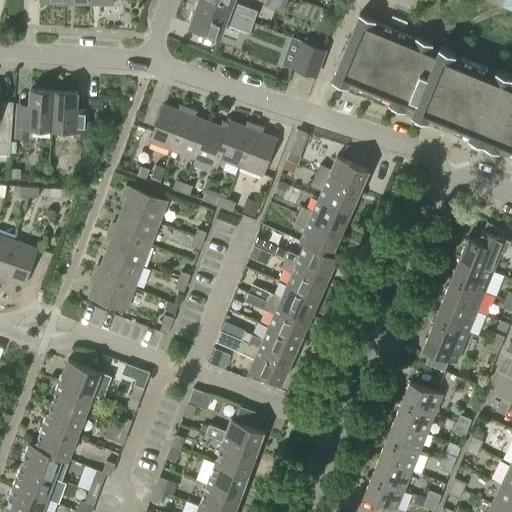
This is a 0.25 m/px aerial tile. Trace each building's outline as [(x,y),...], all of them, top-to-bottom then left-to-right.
[(253,22),(258,10),(234,1),(234,0),(198,0),(198,1),(253,22)] [(249,32),(253,22),(198,1),(189,24),(221,36),(225,23),(249,32)] [(331,1),(328,9),(336,12),(339,4),(331,1)] [(511,75),(496,69),(493,77),(485,74),(487,68),(462,57),(459,63),(451,60),(455,52),(439,45),(437,50),(430,47),(432,42),(416,36),(415,38),(374,21),(375,19),(359,12),(331,80),(347,86),(350,78),(358,81),(356,87),(381,98),(384,92),(391,95),(388,103),(404,110),(406,105),(413,108),(411,113),(427,119),(430,111),(438,114),(436,120),(461,131),(464,125),(471,128),(468,136),(484,142),(498,149),(501,141),(509,144),(507,150),(511,151),(511,75)] [(316,74),(325,49),(302,40),(293,66),(316,74)] [(50,127),(53,89),(29,88),(28,107),(17,107),(15,135),(27,136),(27,125),(50,127)] [(85,135),(86,112),(74,111),(75,91),(53,89),(50,127),(73,128),(73,135),(85,135)] [(92,99),(92,107),(103,107),(104,99),(92,99)] [(177,110),(163,105),(150,139),(172,148),(187,108),(183,106),(178,108),(177,110)] [(193,156),(207,121),(193,116),(194,114),(192,110),(187,108),(172,148),(193,156)] [(0,152),(8,153),(9,140),(11,111),(0,110),(0,152)] [(215,164),(231,122),(230,121),(229,124),(224,122),(220,124),(219,126),(207,121),(193,156),(215,164)] [(244,126),(231,122),(215,164),(215,165),(218,157),(239,165),(254,125),(249,123),(244,124),(244,126)] [(261,173),(274,138),(260,132),(261,130),(259,126),(254,125),(239,165),(261,173)] [(298,155),(306,134),(295,130),(287,151),(298,155)] [(293,171),(297,162),(294,161),(295,159),(287,156),(283,167),(293,171)] [(367,169),(336,156),(330,169),(319,164),(316,171),(358,190),(367,169)] [(160,181),(165,167),(157,164),(155,163),(150,177),(160,181)] [(141,165),(137,175),(146,178),(150,168),(141,165)] [(12,168),(12,177),(20,177),(21,168),(12,168)] [(316,171),(312,180),(323,185),(317,198),(349,212),(358,190),(316,171)] [(180,191),(183,182),(176,179),(173,188),(180,191)] [(288,185),(279,181),(274,190),(284,194),(288,185)] [(188,194),(192,185),(183,182),(180,191),(188,194)] [(28,195),(29,186),(20,185),(19,194),(28,195)] [(157,223),(165,201),(125,185),(123,190),(125,195),(127,196),(122,209),(157,223)] [(37,195),(37,187),(29,186),(28,195),(37,195)] [(223,207),(226,198),(219,196),(220,192),(206,186),(202,199),(223,207)] [(231,210),(234,202),(226,198),(223,207),(231,210)] [(301,206),(297,214),(339,233),(349,212),(317,198),(312,211),(301,206)] [(253,214),(257,203),(246,199),(242,210),(253,214)] [(157,223),(122,209),(117,223),(114,222),(110,224),(108,229),(149,244),(157,223)] [(297,214),(294,222),(304,227),(299,239),(331,253),(339,233),(297,214)] [(486,222),(483,229),(502,236),(503,232),(486,222)] [(201,239),(204,231),(197,228),(194,237),(201,239)] [(141,265),(149,244),(108,229),(106,233),(108,237),(110,238),(105,252),(141,265)] [(0,277),(14,240),(0,235),(0,277)] [(288,250),(257,236),(253,244),(285,258),(285,257),(327,275),(336,255),(331,253),(299,239),(298,240),(304,243),(298,255),(288,250)] [(198,247),(201,239),(194,237),(191,244),(198,247)] [(491,270),(499,250),(466,237),(458,256),(491,270)] [(23,283),(36,248),(14,240),(0,277),(0,280),(3,282),(7,281),(8,278),(23,283)] [(141,265),(105,252),(100,265),(98,264),(94,266),(92,271),(133,286),(141,265)] [(484,289),(491,270),(458,256),(450,276),(484,289)] [(318,297),(327,275),(285,257),(285,258),(280,267),(291,272),(286,282),(318,297)] [(185,282),(189,273),(181,270),(178,279),(185,282)] [(124,309),(133,286),(92,271),(90,276),(92,281),(94,282),(89,295),(124,309)] [(476,309),(484,289),(450,276),(442,296),(476,309)] [(183,290),(185,282),(178,279),(175,287),(183,290)] [(281,296),(270,291),(266,298),(309,317),(318,297),(286,282),(281,296)] [(264,288),(260,296),(266,298),(270,291),(264,288)] [(259,297),(247,292),(243,301),(272,314),(267,324),(300,338),(309,317),(266,298),(260,296),(259,297)] [(467,330),(476,309),(442,296),(434,317),(467,330)] [(511,312),(511,311),(511,300),(504,298),(500,306),(500,307),(511,312)] [(170,324),(173,318),(174,316),(165,313),(161,321),(170,324)] [(467,330),(434,317),(421,349),(454,363),(467,330)] [(504,329),(507,322),(501,319),(498,327),(504,329)] [(290,360),(300,338),(267,324),(261,339),(243,331),(240,337),(290,360)] [(240,339),(220,330),(215,341),(252,358),(248,368),(280,383),(290,360),(240,337),(240,339)] [(499,343),(502,336),(491,332),(488,338),(499,343)] [(496,351),(499,343),(488,338),(485,347),(496,351)] [(218,345),(212,360),(229,366),(234,350),(218,345)] [(91,394),(99,372),(67,359),(58,382),(91,394)] [(246,376),(254,380),(257,373),(249,369),(246,376)] [(432,413),(440,394),(408,381),(400,401),(432,413)] [(83,415),(91,394),(58,382),(50,403),(83,415)] [(139,398),(143,387),(134,384),(130,395),(139,398)] [(196,385),(191,401),(210,408),(216,392),(196,385)] [(190,417),(195,405),(187,401),(182,414),(190,417)] [(425,432),(432,413),(400,401),(393,419),(425,432)] [(74,437),(83,415),(50,403),(42,424),(74,437)] [(465,426),(468,419),(458,414),(454,422),(465,426)] [(126,432),(131,420),(122,416),(117,428),(126,432)] [(262,430),(230,418),(226,429),(209,423),(205,433),(222,439),(221,440),(254,452),(262,430)] [(417,451),(425,432),(393,419),(385,438),(417,451)] [(462,435),(465,426),(454,422),(451,430),(462,435)] [(66,458),(74,437),(42,424),(35,444),(34,445),(61,455),(60,456),(66,458)] [(122,442),(126,432),(117,428),(113,439),(122,442)] [(178,449),(183,437),(174,434),(169,446),(178,449)] [(478,447),(481,440),(469,435),(466,441),(478,447)] [(410,470),(417,451),(385,438),(378,457),(410,470)] [(246,474),(254,452),(221,440),(214,462),(246,474)] [(474,455),(478,447),(466,441),(463,450),(474,455)] [(52,477),(60,456),(61,455),(34,445),(35,444),(29,442),(21,465),(52,477)] [(174,460),(178,449),(169,446),(165,456),(174,460)] [(451,464),(454,457),(443,452),(440,460),(451,464)] [(402,488),(410,470),(378,457),(371,476),(402,488)] [(214,462),(204,458),(197,478),(206,481),(206,483),(239,495),(246,474),(214,462)] [(109,474),(113,462),(105,459),(100,471),(109,474)] [(447,472),(451,464),(440,460),(436,468),(447,472)] [(511,464),(509,462),(499,483),(511,489),(511,464)] [(52,477),(21,465),(13,486),(44,498),(52,477)] [(162,491),(166,479),(158,476),(153,488),(162,491)] [(395,508),(402,488),(371,476),(363,495),(395,508)] [(96,493),(100,481),(92,478),(87,490),(96,493)] [(461,489),(464,482),(452,478),(450,484),(461,489)] [(218,511),(232,511),(239,495),(206,483),(198,505),(218,511)] [(507,511),(511,511),(511,489),(499,483),(489,503),(507,511)] [(458,497),(461,489),(450,484),(446,493),(458,497)] [(4,507),(17,511),(39,511),(44,498),(13,486),(4,507)] [(157,502),(162,491),(153,488),(149,499),(157,502)] [(92,504),(96,493),(87,490),(83,501),(92,504)] [(436,502),(439,494),(428,490),(425,497),(436,502)] [(432,510),(436,502),(425,497),(417,494),(413,503),(432,510)] [(88,511),(92,504),(83,501),(81,500),(77,510),(83,511),(88,511)] [(507,511),(489,503),(484,511),(507,511)]
